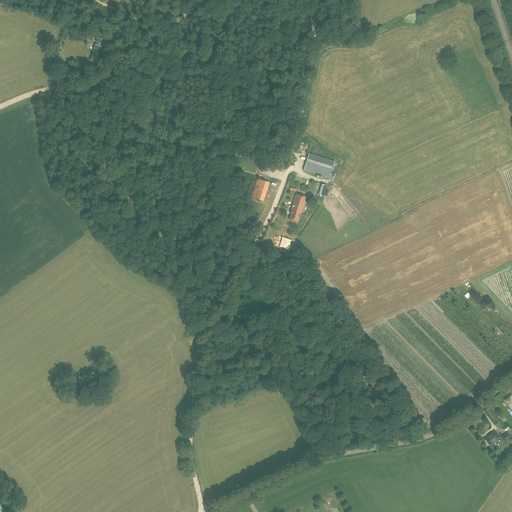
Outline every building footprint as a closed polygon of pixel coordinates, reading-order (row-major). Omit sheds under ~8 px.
[(97,62),(102,46),(96,44),(91,61),(97,62)] [(309,154),(311,144),(302,143),(301,153),(309,154)] [(330,179),(335,162),(309,154),(304,171),(330,179)] [(257,178),(251,197),(264,201),(270,183),(257,178)] [(306,197),(296,194),(291,210),(292,211),(289,219),(298,222),(300,213),(301,214),(306,197)] [(501,438),(496,430),(485,439),(491,446),(501,438)] [(511,436),(509,432),(502,437),(506,442),(511,436)]
